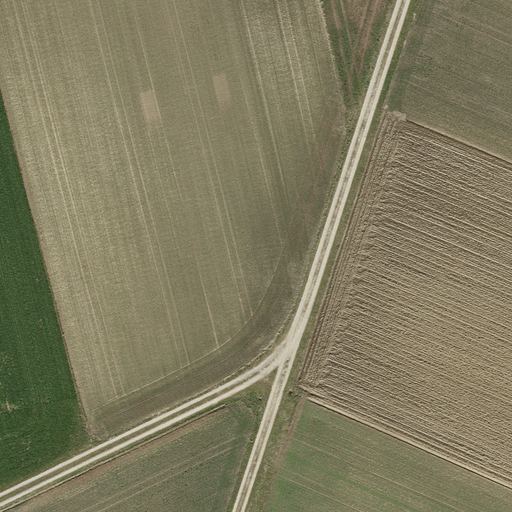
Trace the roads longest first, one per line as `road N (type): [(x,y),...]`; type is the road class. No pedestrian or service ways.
road 1 (track): [(406,0),(238,511)]
road 2 (track): [(297,335),(263,371),(0,499)]
